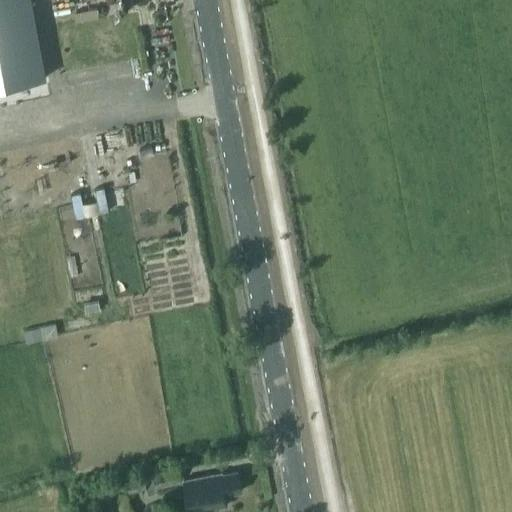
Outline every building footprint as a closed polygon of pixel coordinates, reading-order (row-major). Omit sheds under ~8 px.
[(0,0),(0,85),(46,77),(30,0),(0,0)] [(76,20),(99,16),(98,6),(74,10),(76,20)] [(123,133),(84,139),(85,150),(125,144),(123,133)] [(154,472),(157,486),(178,481),(175,467),(154,472)] [(183,478),(189,511),(227,503),(225,493),(241,490),(238,469),(221,472),(221,471),(183,478)] [(144,475),(126,479),(129,491),(147,487),(144,475)] [(111,485),(88,490),(90,502),(113,498),(111,485)]
